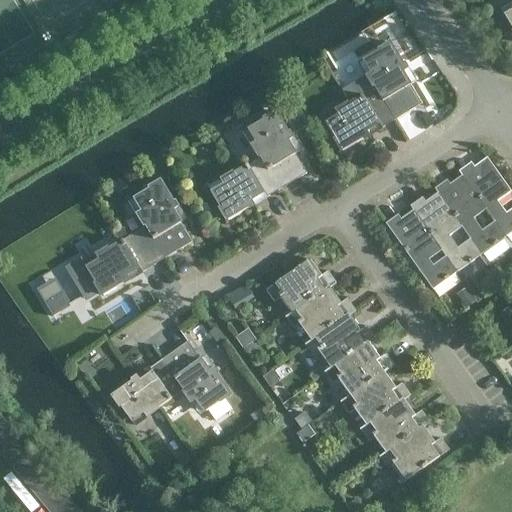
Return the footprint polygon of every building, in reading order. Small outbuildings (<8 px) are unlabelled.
[(423,104),(400,67),(404,65),(390,43),(363,59),(371,72),(366,75),(354,82),(357,87),(346,94),(351,103),(375,89),(394,121),(423,104)] [(340,118),(335,121),(328,125),(344,151),(394,121),(375,89),(351,103),(337,112),(340,118)] [(261,157),(281,190),(308,174),(286,138),(291,136),(277,113),(251,129),(258,141),(253,144),(261,157)] [(226,186),(214,193),(213,193),(229,220),(281,190),(261,157),(223,181),(226,186)] [(463,176),(508,238),(511,235),(511,191),(488,158),(474,168),(472,164),(461,172),(463,176)] [(511,249),(511,243),(508,238),(463,176),(450,185),(447,181),(436,189),(439,193),(483,255),(505,240),(511,250),(511,249)] [(163,181),(143,193),(136,197),(143,211),(137,214),(145,228),(164,260),(193,243),(172,207),(177,204),(163,181)] [(414,211),(459,273),(480,258),(487,267),(490,265),(483,255),(439,193),(426,203),(423,199),(411,207),(414,211)] [(466,282),(459,273),(414,211),(401,220),(398,216),(386,225),(433,290),(456,275),(463,284),(466,282)] [(164,260),(145,228),(97,257),(100,262),(87,270),(102,297),(164,260)] [(287,318),(331,288),(337,284),(328,271),(323,275),(312,260),(267,290),(276,303),(283,298),(292,311),(285,315),(287,318)] [(234,308),(254,296),(248,286),(228,298),(234,308)] [(350,315),(356,311),(348,300),(342,304),(331,288),(287,318),(295,330),(302,325),(310,337),(304,342),(306,345),(350,315)] [(468,288),(457,295),(467,309),(478,301),(468,288)] [(511,306),(503,313),(510,324),(511,322),(511,306)] [(369,343),(375,339),(367,327),(361,331),(350,315),(306,345),(315,358),(321,353),(330,366),(324,370),(326,373),(369,343)] [(189,342),(162,361),(185,391),(193,403),(197,400),(206,413),(208,411),(216,422),(233,410),(225,399),(233,394),(218,372),(213,376),(189,342)] [(386,373),(394,367),(386,355),(380,359),(369,343),(326,373),(334,385),(341,381),(349,393),(340,400),(342,403),(386,373)] [(162,361),(114,395),(132,420),(143,413),(147,418),(185,391),(162,361)] [(405,401),(411,397),(402,384),(397,388),(386,373),(342,403),(350,415),(356,410),(365,423),(359,427),(362,431),(405,401)] [(425,428),(430,425),(421,412),(416,416),(405,401),(362,431),(370,442),(376,438),(385,451),(378,455),(381,458),(425,428)] [(3,418),(0,420),(0,435),(10,427),(3,418)] [(0,450),(18,436),(10,427),(0,435),(0,450)] [(425,428),(381,458),(389,470),(395,465),(404,478),(398,483),(400,486),(450,452),(441,439),(435,443),(425,428)] [(18,436),(0,450),(0,451),(7,460),(25,446),(18,436)] [(15,469),(33,455),(25,446),(7,460),(15,469)] [(33,455),(15,469),(22,479),(40,464),(33,455)] [(30,488),(48,473),(40,464),(22,479),(30,488)] [(48,473),(30,488),(37,497),(55,482),(48,473)] [(55,482),(37,497),(45,506),(63,491),(55,482)] [(49,511),(56,511),(70,500),(63,491),(45,506),(49,511)] [(74,511),(78,509),(70,500),(56,511),(74,511)]
